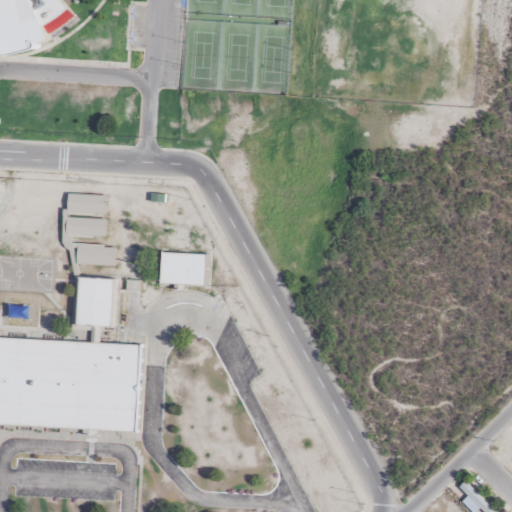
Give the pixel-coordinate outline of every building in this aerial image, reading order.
[(0,0),(60,0),(75,20),(64,29),(50,36),(33,45),(19,51),(0,52),(0,0)] [(148,192),(160,193),(160,200),(148,199),(148,192)] [(67,195),(107,196),(106,212),(66,211),(67,195)] [(66,216),(105,219),(104,237),(64,234),(66,216)] [(76,245),(115,247),(114,264),(75,263),(76,245)] [(160,250),(203,252),(201,286),(158,283),(160,250)] [(0,424),(0,337),(89,343),(90,327),(72,326),(75,276),(116,279),(113,326),(101,325),(100,342),(139,344),(133,433),(0,424)]
